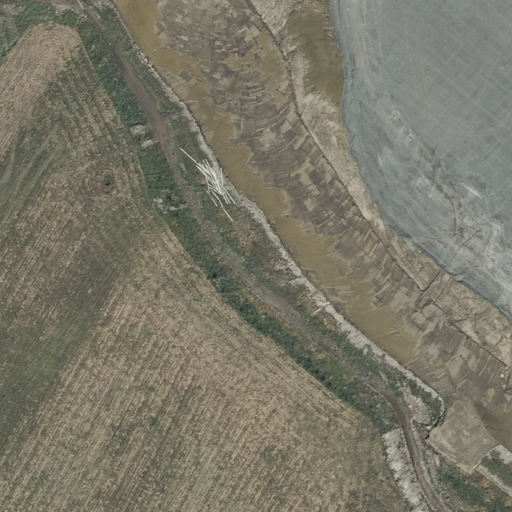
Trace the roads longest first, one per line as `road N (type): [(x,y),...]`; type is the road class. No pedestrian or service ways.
road 1 (residential): [(225,68),(302,212),(363,282),(484,385)]
road 2 (residential): [(484,385),(392,511)]
